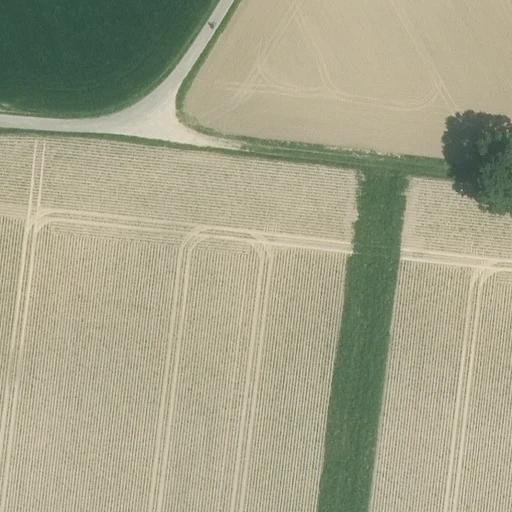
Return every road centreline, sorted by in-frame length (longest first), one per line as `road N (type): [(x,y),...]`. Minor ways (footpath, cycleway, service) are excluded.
road 1 (track): [(111,127),(511,185)]
road 2 (unclassified): [(225,0),(170,86),(145,110),(111,127),(0,119)]
